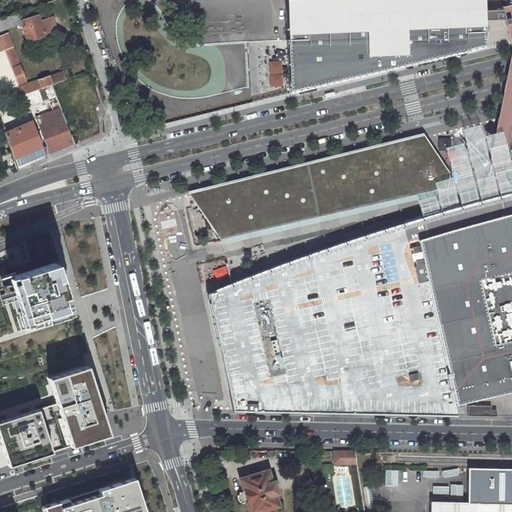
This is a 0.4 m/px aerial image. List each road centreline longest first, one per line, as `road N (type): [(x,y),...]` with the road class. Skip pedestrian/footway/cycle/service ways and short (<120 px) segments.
road 1 (secondary): [(511,73),(114,170)]
road 2 (unclassified): [(166,437),(511,437)]
road 3 (unclassified): [(166,437),(114,170)]
road 4 (residential): [(76,0),(121,132),(114,170)]
road 5 (residential): [(166,437),(0,488)]
